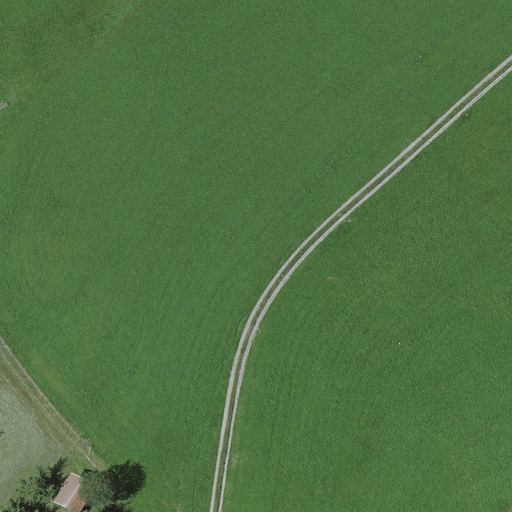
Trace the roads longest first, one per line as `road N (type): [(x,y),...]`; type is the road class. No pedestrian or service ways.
road 1 (track): [(213,511),(251,322),(325,230),(511,73)]
road 2 (track): [(0,356),(121,511)]
